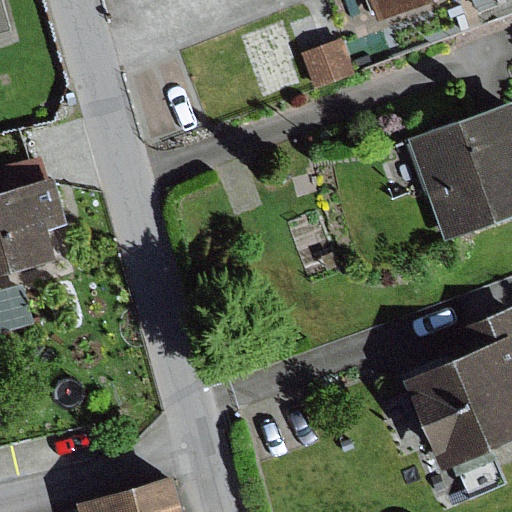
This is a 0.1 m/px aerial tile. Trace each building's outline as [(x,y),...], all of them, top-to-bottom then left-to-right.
[(365,0),(376,26),(443,0),(365,0)] [(0,33),(9,31),(2,6),(0,6),(0,33)] [(344,39),(301,54),(314,91),(357,76),(344,39)] [(511,102),(408,140),(445,243),(511,219),(511,102)] [(0,165),(0,195),(48,182),(42,157),(0,165)] [(0,277),(55,261),(47,232),(67,226),(53,180),(48,182),(0,195),(0,277)] [(0,334),(33,325),(21,285),(0,290),(0,334)] [(454,365),(406,384),(442,471),(511,442),(511,310),(464,330),(471,345),(449,354),(454,365)] [(183,511),(174,477),(76,504),(78,511),(183,511)]
